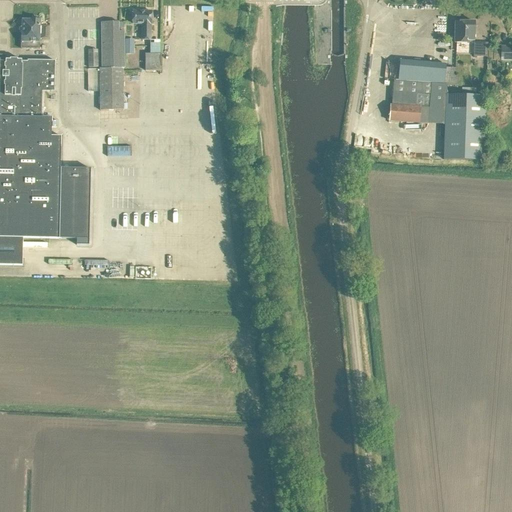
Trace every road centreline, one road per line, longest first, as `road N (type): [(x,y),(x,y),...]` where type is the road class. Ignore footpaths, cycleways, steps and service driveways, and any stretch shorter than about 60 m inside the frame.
road 1 (track): [(262,1),(312,511)]
road 2 (track): [(370,511),(339,196)]
